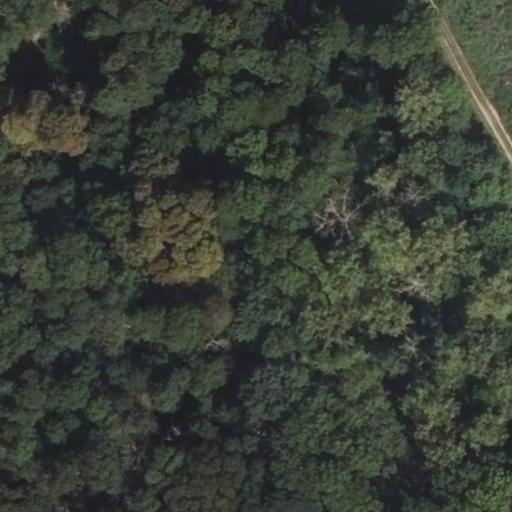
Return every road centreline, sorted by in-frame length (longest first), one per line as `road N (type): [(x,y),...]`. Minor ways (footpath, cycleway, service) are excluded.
road 1 (track): [(0,281),(232,408),(343,511)]
road 2 (track): [(72,0),(23,133),(6,242),(9,282)]
road 3 (track): [(424,0),(511,160)]
